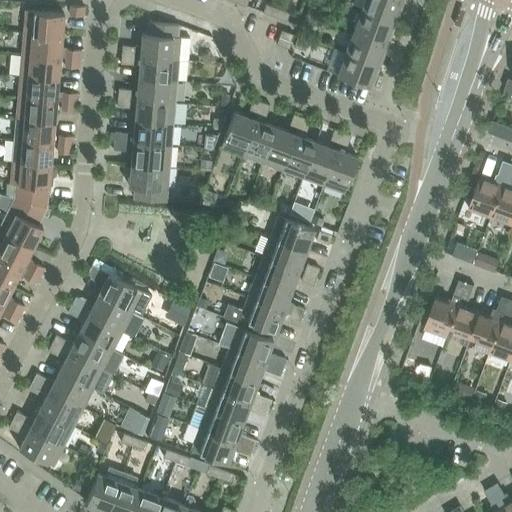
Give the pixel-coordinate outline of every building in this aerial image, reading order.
[(364,0),(361,9),(396,22),(401,9),(397,8),(399,0),(364,0)] [(306,13),(314,16),(319,5),(311,2),(306,13)] [(263,12),(275,16),(278,8),(266,4),(263,12)] [(69,14),(83,16),(84,7),(70,5),(69,14)] [(275,16),(286,21),(290,12),(278,8),(275,16)] [(361,9),(353,31),(384,42),(387,34),(391,36),(396,22),(361,9)] [(26,10),(24,32),(62,35),(64,13),(26,10)] [(314,16),(306,13),(302,25),(310,28),(314,16)] [(178,24),(148,22),(147,34),(177,36),(178,24)] [(281,30),(276,44),(289,48),(294,34),(281,30)] [(353,31),(345,52),(380,65),(385,52),(381,50),(384,42),(353,31)] [(24,32),(22,54),(60,57),(62,35),(24,32)] [(135,46),(134,55),(178,59),(180,37),(177,36),(147,34),(142,33),(141,47),(135,46)] [(294,47),(302,50),(306,38),(298,35),(294,47)] [(122,45),(121,54),(134,55),(135,46),(122,45)] [(66,57),(80,59),(80,50),(66,49),(66,57)] [(380,65),(345,52),(337,74),(368,86),(371,77),(375,78),(380,65)] [(22,54),(20,75),(58,79),(60,57),(22,54)] [(121,54),(121,63),(133,64),(134,55),(121,54)] [(140,56),(138,77),(176,81),(178,59),(140,56)] [(80,59),(66,57),(65,66),(79,68),(80,59)] [(20,75),(18,97),(56,100),(58,79),(20,75)] [(138,77),(136,99),(174,102),(176,81),(138,77)] [(118,97),(130,98),(131,90),(118,88),(118,97)] [(63,92),(62,101),(76,102),(77,93),(63,92)] [(18,97),(16,118),(54,121),(56,100),(18,97)] [(130,98),(118,97),(117,106),(130,107),(130,98)] [(136,108),(134,120),(172,124),(174,102),(136,99),(130,98),(130,107),(136,108)] [(248,111),(257,114),(261,102),(253,99),(248,111)] [(76,102),(62,101),(61,109),(75,111),(76,102)] [(257,114),(265,117),(270,105),(261,102),(257,114)] [(221,146),(242,154),(255,119),(234,111),(221,146)] [(242,154),(262,162),(275,126),(263,122),(265,117),(257,114),(255,119),(242,154)] [(289,126),(297,129),(302,117),(293,114),(289,126)] [(297,129),(306,132),(310,120),(302,117),(297,129)] [(16,118),(14,140),(52,143),(54,121),(16,118)] [(127,132),(127,141),(170,145),(172,124),(134,120),(133,133),(127,132)] [(511,128),(493,121),(489,132),(511,140),(511,128)] [(295,134),(275,126),(262,162),(282,169),(295,134)] [(282,169),(303,177),(316,141),(304,137),(306,132),(297,129),(295,134),(282,169)] [(330,141),(338,144),(342,132),(334,129),(330,141)] [(114,140),(127,141),(127,132),(115,131),(114,140)] [(338,144),(346,147),(351,135),(342,132),(338,144)] [(58,143),(72,145),(73,136),(59,134),(58,143)] [(14,140),(13,161),(50,164),(52,143),(14,140)] [(127,141),(114,140),(113,149),(126,150),(127,141)] [(132,151),(131,163),(168,167),(170,145),(127,141),(126,150),(132,151)] [(336,149),(316,141),(303,177),(323,184),(336,149)] [(72,145),(58,143),(57,152),(71,154),(72,145)] [(336,149),(323,184),(344,192),(357,157),(336,149)] [(501,166),(498,175),(505,177),(511,163),(503,160),(501,166)] [(16,184),(15,198),(46,207),(48,187),(49,177),(53,177),(55,175),(56,168),(54,165),(50,164),(13,161),(11,184),(16,184)] [(168,167),(131,163),(129,186),(135,187),(134,199),(165,201),(168,167)] [(468,209),(491,217),(503,183),(481,175),(468,209)] [(491,217),(511,225),(511,186),(503,183),(491,217)] [(15,198),(0,226),(0,230),(32,247),(42,227),(37,224),(46,207),(15,198)] [(278,215),(270,236),(306,249),(314,228),(278,215)] [(0,255),(40,275),(44,268),(26,258),(32,247),(0,230),(0,255)] [(316,240),(328,244),(331,235),(319,230),(316,240)] [(270,236),(263,256),(298,270),(306,249),(270,236)] [(40,275),(0,255),(0,279),(12,286),(18,274),(36,283),(40,275)] [(263,256),(255,277),(291,290),(298,270),(263,256)] [(304,272),(316,276),(319,268),(307,263),(304,272)] [(87,273),(99,279),(103,270),(92,265),(87,273)] [(316,276),(304,272),(301,280),(313,285),(316,276)] [(109,273),(98,293),(132,311),(141,315),(151,295),(109,273)] [(255,277),(248,297),(283,310),(291,290),(255,277)] [(0,279),(0,303),(8,307),(12,300),(7,297),(12,286),(0,279)] [(454,295),(461,297),(464,288),(457,286),(454,295)] [(464,288),(461,297),(469,300),(472,291),(464,288)] [(98,293),(88,312),(122,330),(132,311),(98,293)] [(424,329),(446,337),(459,303),(436,295),(424,329)] [(76,296),(72,304),(83,310),(87,302),(76,296)] [(283,310),(248,297),(243,310),(228,304),(223,316),(240,322),(241,319),(276,331),(283,310)] [(8,307),(20,314),(24,306),(12,300),(8,307)] [(497,310),(504,313),(507,304),(500,301),(497,310)] [(446,337),(468,345),(480,311),(459,303),(446,337)] [(83,310),(72,304),(67,312),(79,318),(83,310)] [(292,304),(289,312),(301,317),(304,308),(292,304)] [(8,307),(4,315),(16,322),(20,314),(8,307)] [(468,345),(489,353),(502,319),(504,313),(497,310),(495,310),(493,316),(480,311),(468,345)] [(88,312),(78,332),(112,349),(122,330),(88,312)] [(289,312),(286,321),(298,325),(301,317),(289,312)] [(489,353),(510,361),(511,356),(511,322),(502,319),(489,353)] [(237,326),(229,347),(265,360),(273,339),(237,326)] [(63,348),(69,351),(113,374),(123,354),(112,349),(78,332),(73,343),(67,340),(63,348)] [(56,335),(52,342),(63,348),(67,340),(56,335)] [(48,350),(65,359),(69,351),(63,348),(52,342),(48,350)] [(229,347),(222,367),(257,380),(265,360),(229,347)] [(65,359),(59,370),(92,387),(103,393),(113,374),(69,351),(65,359)] [(270,362),(282,367),(286,358),(274,354),(270,362)] [(282,367),(270,362),(267,371),(279,375),(282,367)] [(222,367),(214,388),(250,401),(257,380),(222,367)] [(48,379),(44,386),(83,407),(92,387),(59,370),(53,381),(48,379)] [(32,381),(44,386),(48,379),(36,373),(32,381)] [(44,386),(32,381),(28,389),(45,397),(49,389),(44,386)] [(214,388),(207,408),(242,421),(247,409),(252,411),(255,403),(250,401),(214,388)] [(45,397),(39,408),(73,426),(83,407),(49,389),(45,397)] [(255,403),(267,407),(271,399),(259,394),(255,403)] [(267,407),(255,403),(252,411),(264,416),(267,407)] [(28,417),(24,425),(63,445),(73,426),(39,408),(34,418),(28,417)] [(207,408),(199,428),(235,441),(242,421),(207,408)] [(12,419),(24,425),(28,417),(17,411),(12,419)] [(8,427),(20,433),(24,425),(12,419),(8,427)] [(63,445),(24,425),(20,433),(24,436),(19,448),(52,465),(63,445)] [(235,441),(199,428),(191,449),(227,463),(235,441)] [(119,445),(131,449),(135,437),(123,433),(119,445)] [(244,435),(241,443),(253,448),(256,439),(244,435)] [(131,449),(143,454),(147,442),(135,437),(131,449)] [(241,443),(237,452),(250,456),(253,448),(241,443)] [(162,461),(174,465),(178,453),(166,449),(162,461)] [(174,465),(195,473),(199,461),(178,453),(174,465)] [(195,473),(216,481),(221,469),(199,461),(195,473)] [(221,469),(216,481),(228,485),(233,473),(221,469)] [(93,511),(96,511),(107,511),(119,481),(97,472),(85,504),(95,507),(93,511)] [(132,511),(141,489),(119,481),(107,511),(132,511)] [(501,487),(494,491),(499,500),(506,496),(501,487)] [(156,511),(162,496),(141,489),(132,511),(156,511)] [(499,500),(494,491),(487,496),(492,504),(499,500)] [(180,511),(183,504),(162,496),(156,511),(180,511)] [(511,511),(511,498),(502,505),(506,511),(511,511)]
